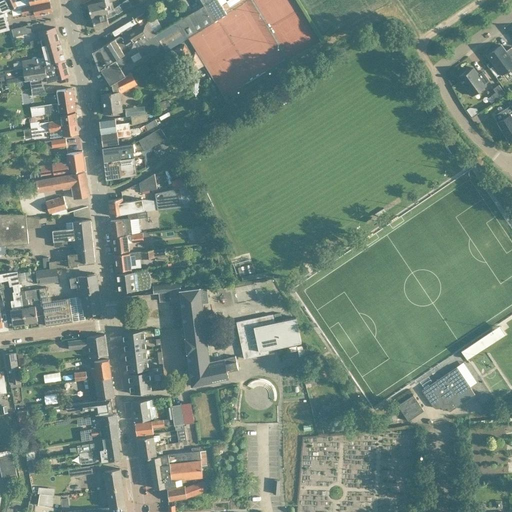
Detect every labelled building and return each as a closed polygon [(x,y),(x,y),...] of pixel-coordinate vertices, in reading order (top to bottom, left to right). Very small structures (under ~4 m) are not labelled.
[(0,14),(4,13),(12,10),(18,7),(16,2),(15,0),(5,0),(0,2),(0,14)] [(91,17),(92,16),(110,13),(113,9),(110,3),(109,0),(102,0),(98,1),(98,2),(88,5),(91,17)] [(117,14),(131,5),(127,0),(113,9),(110,13),(92,16),(95,28),(107,25),(106,24),(109,24),(107,18),(111,17),(117,13),(117,14)] [(200,0),(204,6),(214,22),(226,14),(217,0),(200,0)] [(18,7),(12,10),(13,16),(23,14),(34,12),(35,15),(52,12),(50,1),(18,7)] [(185,39),(214,22),(204,6),(175,23),(185,39)] [(145,12),(134,18),(137,23),(147,16),(145,12)] [(0,32),(9,30),(4,13),(0,14),(0,32)] [(133,19),(112,32),(115,36),(136,23),(133,19)] [(101,68),(156,35),(148,21),(123,37),(124,39),(118,43),(115,38),(93,52),(94,53),(93,54),(95,58),(96,58),(100,69),(101,68)] [(33,32),(31,24),(11,29),(13,37),(33,32)] [(60,41),(56,27),(39,32),(40,39),(30,41),(32,48),(41,46),(60,41)] [(120,67),(133,60),(134,62),(162,45),(156,35),(101,68),(111,85),(125,76),(120,67)] [(65,59),(60,41),(41,46),(44,58),(24,61),(25,63),(23,63),(24,67),(40,65),(65,59)] [(175,50),(182,61),(189,73),(202,65),(195,53),(191,56),(184,45),(183,46),(182,44),(179,45),(180,47),(175,50)] [(501,45),(487,55),(502,74),(510,68),(511,71),(511,48),(511,47),(506,51),(501,45)] [(69,76),(65,59),(40,65),(24,67),(22,67),(14,69),(0,70),(0,81),(7,80),(7,81),(25,79),(26,80),(32,79),(32,80),(42,79),(42,81),(48,80),(48,81),(69,76)] [(467,70),(458,76),(467,88),(465,90),(469,95),(471,94),(472,96),(486,86),(485,84),(490,81),(483,71),(478,75),(473,68),(468,71),(467,70)] [(120,93),(130,87),(137,83),(131,73),(125,76),(111,85),(112,89),(107,90),(107,93),(102,93),(104,113),(122,110),(120,93)] [(505,93),(499,84),(493,89),(496,92),(491,96),(495,101),(505,93)] [(45,105),(47,114),(76,110),(72,88),(57,90),(59,103),(45,105)] [(145,106),(134,107),(125,108),(126,116),(131,116),(146,114),(145,106)] [(204,111),(193,120),(198,126),(209,117),(204,111)] [(60,115),(61,120),(39,123),(39,127),(39,128),(49,127),(77,123),(75,112),(60,115)] [(148,120),(148,114),(146,114),(131,116),(132,125),(148,120)] [(511,114),(511,115),(511,114),(497,122),(502,129),(500,130),(504,136),(505,135),(510,143),(511,141),(511,142),(511,114)] [(116,125),(115,118),(99,120),(101,133),(130,129),(129,123),(116,125)] [(158,124),(155,119),(145,125),(148,130),(158,124)] [(78,134),(77,123),(49,127),(39,128),(39,127),(30,128),(31,138),(44,136),(44,133),(50,132),(51,138),(63,136),(78,134)] [(145,151),(166,139),(167,138),(161,128),(139,141),(145,151)] [(131,136),(130,129),(101,133),(102,146),(118,143),(118,138),(131,136)] [(67,145),(66,139),(51,141),(52,148),(67,145)] [(135,152),(134,150),(134,144),(103,148),(104,160),(120,158),(121,160),(134,158),(133,152),(135,152)] [(85,170),(82,151),(66,154),(67,162),(40,166),(42,176),(85,170)] [(136,174),(135,164),(134,158),(121,160),(105,162),(107,178),(120,176),(136,174)] [(174,169),(169,172),(174,181),(179,178),(174,169)] [(85,171),(36,180),(38,192),(63,187),(63,189),(71,187),(73,197),(89,195),(85,171)] [(145,191),(156,189),(154,174),(143,181),(145,191)] [(196,206),(187,189),(155,194),(157,210),(196,206)] [(68,213),(66,208),(63,197),(46,202),(50,213),(52,212),(53,216),(68,213)] [(144,210),(142,199),(129,201),(123,203),(122,198),(108,201),(110,216),(120,215),(128,213),(144,210)] [(377,217),(386,211),(384,208),(375,214),(377,217)] [(47,222),(46,217),(40,218),(26,216),(26,214),(0,211),(0,245),(5,245),(29,243),(27,228),(41,227),(40,222),(47,222)] [(129,218),(110,221),(112,237),(132,234),(140,233),(139,217),(138,211),(128,213),(129,218)] [(92,237),(90,220),(81,221),(81,220),(79,220),(79,221),(74,222),(75,228),(53,230),(54,241),(92,237)] [(205,241),(203,226),(195,227),(197,242),(205,241)] [(143,237),(142,233),(140,233),(132,234),(112,237),(114,252),(129,251),(128,243),(143,242),(143,237)] [(93,247),(92,237),(54,241),(55,247),(73,245),(73,249),(76,249),(93,247)] [(94,261),(93,247),(76,249),(76,253),(68,254),(69,260),(49,262),(49,257),(43,258),(44,269),(56,267),(78,265),(78,263),(94,261)] [(316,256),(325,251),(323,248),(314,253),(316,256)] [(150,251),(114,255),(116,270),(132,269),(131,268),(141,267),(140,260),(143,259),(156,258),(155,250),(150,251)] [(254,271),(252,263),(238,268),(240,275),(254,271)] [(58,282),(56,267),(44,269),(36,270),(37,284),(58,282)] [(147,274),(146,272),(146,271),(116,274),(118,292),(148,288),(148,287),(148,285),(148,283),(148,282),(148,281),(148,279),(148,278),(148,276),(147,274)] [(18,272),(7,273),(10,287),(14,286),(20,285),(18,272)] [(265,273),(241,276),(242,281),(266,277),(265,273)] [(80,296),(82,295),(83,295),(99,293),(96,274),(70,278),(71,287),(78,286),(80,296)] [(179,290),(179,283),(151,286),(152,293),(159,293),(179,290)] [(25,323),(21,291),(20,285),(14,286),(15,292),(13,292),(14,300),(11,300),(13,310),(11,310),(13,325),(25,323)] [(72,322),(69,298),(49,301),(47,287),(40,289),(41,299),(42,299),(46,326),(72,322)] [(179,290),(163,292),(164,300),(170,299),(170,302),(171,302),(174,329),(179,328),(182,328),(183,335),(185,334),(186,341),(181,341),(182,353),(188,352),(192,386),(229,378),(227,371),(233,370),(237,369),(237,370),(238,369),(235,356),(234,356),(234,357),(209,362),(202,303),(208,302),(207,298),(206,287),(200,288),(179,290)] [(27,299),(34,298),(34,300),(41,299),(40,289),(21,291),(25,323),(38,321),(36,306),(28,307),(27,299)] [(99,293),(83,295),(86,314),(101,311),(99,293)] [(302,342),(296,317),(275,322),(273,314),(237,322),(245,359),(269,353),(268,349),(302,342)] [(467,359),(506,333),(501,325),(462,352),(467,359)] [(81,330),(72,331),(73,338),(82,337),(81,330)] [(145,341),(144,334),(144,330),(124,332),(125,343),(145,341)] [(87,337),(87,339),(68,341),(69,349),(89,347),(90,357),(108,354),(105,335),(87,337)] [(146,350),(146,344),(145,341),(125,343),(126,352),(146,350)] [(147,359),(147,354),(146,350),(126,352),(127,361),(147,359)] [(15,353),(4,354),(6,368),(7,368),(9,383),(10,383),(11,387),(21,386),(21,382),(18,366),(17,366),(15,353)] [(111,376),(109,359),(94,361),(95,368),(91,369),(93,378),(111,376)] [(148,369),(148,363),(147,359),(127,361),(128,371),(148,369)] [(470,387),(471,387),(457,367),(422,390),(433,406),(434,407),(435,408),(437,409),(439,408),(441,407),(443,410),(447,408),(450,412),(456,407),(475,394),(470,387)] [(150,381),(149,373),(149,371),(129,374),(130,384),(150,381)] [(74,373),(75,380),(87,379),(86,372),(74,373)] [(114,396),(111,376),(93,378),(87,379),(90,399),(114,396)] [(152,391),(151,383),(150,381),(130,384),(131,394),(152,391)] [(424,410),(413,395),(398,405),(408,421),(424,410)] [(111,398),(75,403),(76,411),(96,408),(97,413),(113,411),(111,398)] [(154,398),(132,402),(135,421),(157,418),(154,398)] [(190,403),(181,404),(184,425),(193,423),(190,403)] [(184,425),(181,404),(171,406),(172,410),(173,418),(174,424),(174,425),(175,430),(185,429),(184,425)] [(117,413),(113,414),(102,416),(103,423),(101,423),(102,427),(103,427),(105,438),(117,437),(120,436),(117,413)] [(174,425),(174,424),(173,418),(168,419),(135,423),(137,435),(153,433),(153,428),(174,425)] [(509,420),(482,421),(484,470),(511,469),(510,448),(511,448),(509,420)] [(100,428),(91,430),(92,438),(101,436),(100,428)] [(138,438),(139,449),(165,444),(164,440),(160,440),(160,435),(138,438)] [(118,448),(117,437),(105,438),(103,439),(103,442),(89,444),(90,451),(118,448)] [(120,459),(118,448),(90,451),(89,444),(82,445),(83,446),(77,447),(78,453),(81,453),(82,462),(101,459),(102,461),(120,459)] [(166,449),(165,444),(139,449),(141,459),(147,458),(162,455),(162,449),(166,449)] [(199,447),(191,448),(191,451),(167,453),(168,455),(162,455),(147,458),(148,466),(151,466),(154,488),(177,485),(176,479),(202,477),(199,447)] [(18,478),(11,449),(0,451),(0,467),(3,482),(18,478)] [(35,459),(33,450),(24,451),(26,461),(35,459)] [(36,459),(35,459),(26,461),(29,474),(38,473),(36,459)] [(94,473),(93,465),(71,469),(72,477),(94,473)] [(120,468),(104,471),(107,489),(123,487),(120,468)] [(188,497),(203,492),(202,482),(186,487),(185,486),(167,489),(169,501),(188,497)] [(126,505),(123,487),(107,489),(110,508),(126,505)] [(54,496),(40,494),(37,506),(52,508),(54,496)]
